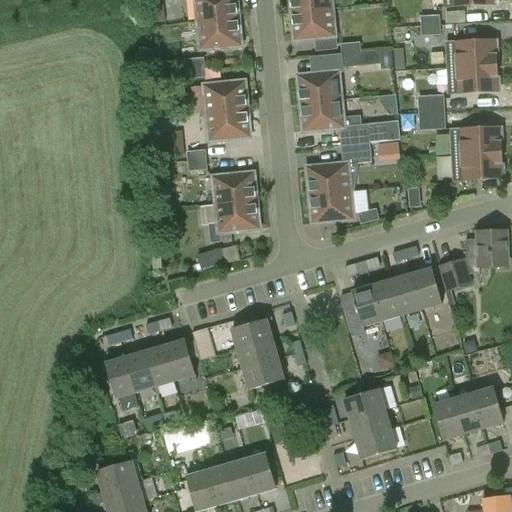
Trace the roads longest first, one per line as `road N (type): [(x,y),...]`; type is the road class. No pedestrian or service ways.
road 1 (residential): [(290,261),(262,0)]
road 2 (residential): [(338,511),(306,401),(318,370),(290,261)]
road 3 (residential): [(290,261),(511,204)]
road 4 (residential): [(348,511),(511,465)]
road 5 (residential): [(131,309),(290,261)]
